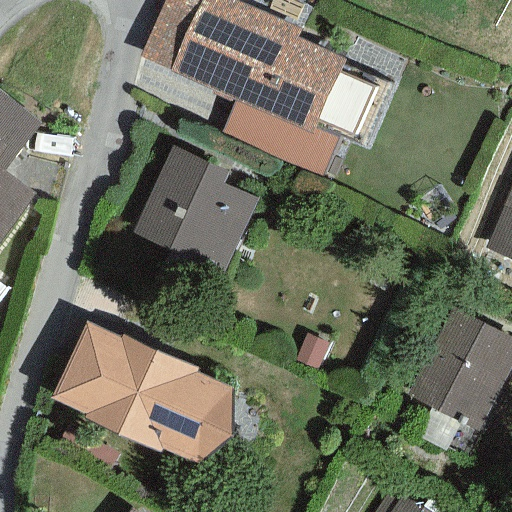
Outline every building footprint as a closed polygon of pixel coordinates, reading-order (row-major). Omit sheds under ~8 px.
[(300,30),(233,0),(164,0),(138,58),(234,102),(311,134),(313,129),(317,120),(353,136),(374,88),(338,73),(344,59),(297,38),(300,30)] [(0,139),(17,152),(41,120),(0,89),(0,139)] [(337,139),(313,129),(311,134),(234,102),(220,134),(321,177),(337,139)] [(0,139),(0,244),(35,196),(2,172),(17,152),(0,139)] [(227,173),(172,147),(132,235),(223,277),(256,200),(223,184),(227,173)] [(511,262),(511,178),(482,251),(511,262)] [(479,433),(511,366),(511,338),(449,308),(405,397),(479,433)] [(120,340),(86,324),(50,400),(86,415),(83,419),(160,454),(163,450),(199,461),(229,437),(231,390),(195,372),(197,368),(122,335),(120,340)] [(124,448),(69,419),(58,439),(113,468),(124,448)] [(428,511),(401,494),(396,501),(386,495),(374,511),(428,511)]
